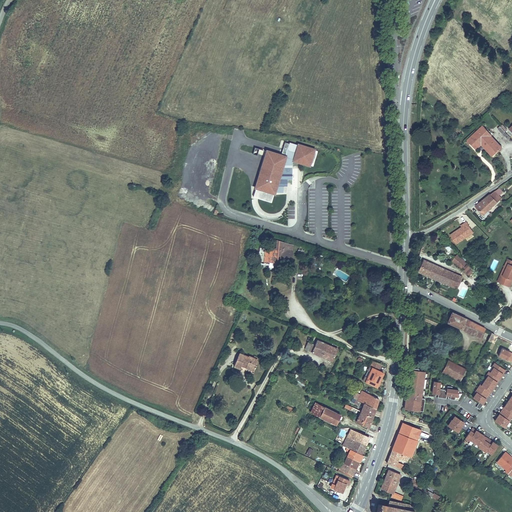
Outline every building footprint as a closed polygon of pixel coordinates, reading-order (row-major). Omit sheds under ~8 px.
[(488,133),(479,123),(462,138),(471,148),(476,144),(487,156),(497,147),(488,135),(488,133)] [(504,138),(508,135),(500,126),(497,128),(504,138)] [(310,167),(314,153),(282,144),(278,156),(283,157),(282,159),(278,159),(264,156),(252,198),(270,203),(273,194),(280,194),(280,187),(284,187),(284,181),(289,181),(289,161),(310,167)] [(501,190),(498,185),(483,196),(472,206),(480,215),(497,199),(494,196),(501,190)] [(275,249),(259,248),(259,263),(292,264),(292,247),(276,243),(275,249)] [(468,267),(459,257),(454,260),(463,270),(468,267)] [(511,261),(505,258),(500,267),(502,268),(505,263),(509,265),(511,261)] [(452,274),(421,259),(415,272),(445,287),(452,274)] [(505,287),(511,272),(511,266),(509,265),(505,263),(502,268),(500,267),(493,281),(505,287)] [(459,278),(452,274),(445,287),(452,290),(459,278)] [(486,329),(452,313),(447,325),(481,340),(486,329)] [(495,336),(490,333),(485,341),(490,344),(495,336)] [(340,347),(316,337),(313,343),(308,341),(304,348),(310,351),(309,353),(322,360),(323,357),(333,361),(340,347)] [(510,363),(511,358),(511,354),(501,349),(498,357),(510,363)] [(258,362),(238,353),(233,367),(240,370),(241,368),(254,372),(258,362)] [(382,364),(372,359),(367,372),(370,373),(368,378),(365,376),(363,380),(378,387),(385,371),(380,369),(382,364)] [(465,371),(447,361),(441,373),(460,382),(465,371)] [(479,403),(482,405),(504,371),(494,364),(492,368),(493,369),(490,374),(488,373),(486,377),(487,377),(481,387),(480,386),(475,393),(476,394),(473,399),(479,403)] [(422,398),(418,398),(421,371),(415,370),(415,368),(407,367),(406,377),(408,377),(405,396),(403,396),(401,408),(420,411),(422,398)] [(478,385),(480,386),(481,387),(487,377),(486,377),(485,376),(478,385)] [(433,383),(431,394),(438,395),(437,399),(445,400),(445,396),(450,397),(449,400),(454,401),(454,397),(456,398),(457,391),(451,390),(451,389),(446,388),(446,391),(438,390),(439,384),(433,383)] [(354,386),(350,394),(365,401),(376,407),(381,398),(360,387),(359,389),(354,386)] [(494,422),(503,428),(511,415),(511,395),(503,408),(505,409),(500,417),(499,415),(494,422)] [(341,414),(315,400),(310,411),(336,424),(341,414)] [(373,416),(378,408),(376,407),(365,401),(360,409),(361,409),(373,416)] [(368,426),(373,416),(361,409),(360,412),(356,410),(354,414),(357,416),(355,419),(368,426)] [(459,427),(462,423),(454,418),(452,421),(451,421),(447,427),(457,433),(461,428),(459,427)] [(421,428),(401,421),(386,463),(396,466),(398,458),(406,461),(409,454),(412,455),(421,428)] [(472,429),(465,439),(469,442),(470,441),(479,447),(478,448),(486,453),(486,452),(491,455),(497,446),(472,429)] [(334,432),(329,440),(334,442),(338,434),(334,432)] [(350,450),(362,456),(367,446),(355,441),(358,434),(352,432),(344,448),(350,450)] [(370,440),(358,434),(355,441),(367,446),(370,440)] [(362,456),(350,450),(347,457),(358,463),(362,456)] [(511,463),(511,458),(505,453),(496,463),(506,471),(505,472),(511,477),(511,475),(511,468),(510,467),(511,463)] [(350,479),(358,463),(347,457),(344,463),(341,462),(339,467),(338,466),(335,471),(350,479)] [(400,473),(388,469),(380,489),(393,493),(400,473)] [(348,481),(336,475),(334,480),(336,481),(334,485),(332,484),(331,484),(330,487),(333,488),(333,489),(340,493),(341,493),(345,484),(347,485),(348,481)] [(432,495),(410,479),(407,483),(429,498),(432,495)] [(385,505),(376,503),(374,511),(413,511),(412,508),(409,505),(386,501),(385,505)]
